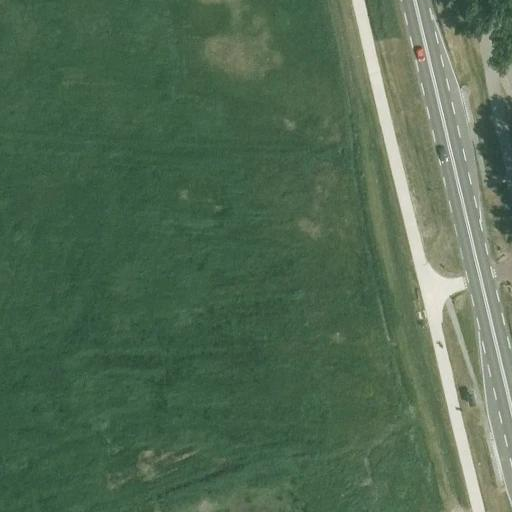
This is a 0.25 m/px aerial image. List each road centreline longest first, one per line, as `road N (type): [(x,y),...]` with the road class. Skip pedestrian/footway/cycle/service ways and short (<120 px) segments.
road 1 (primary): [(479,278),(415,0)]
road 2 (unclassified): [(511,175),(491,78),(488,18)]
road 3 (primary): [(511,413),(479,278)]
